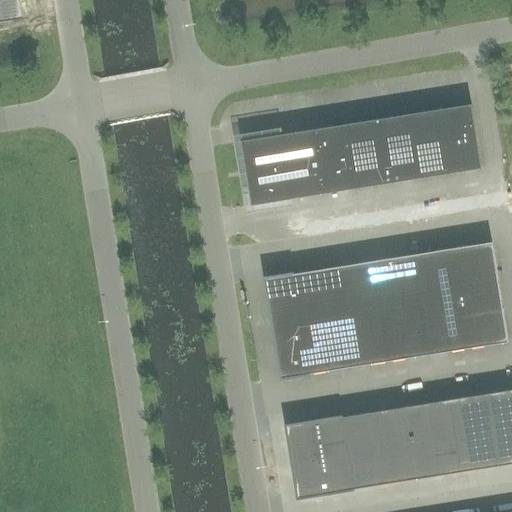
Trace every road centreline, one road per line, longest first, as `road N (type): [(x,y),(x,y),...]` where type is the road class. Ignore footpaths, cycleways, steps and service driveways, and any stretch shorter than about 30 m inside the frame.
road 1 (unclassified): [(191,84),(261,511)]
road 2 (unclassified): [(84,103),(147,511)]
road 3 (unclassified): [(511,31),(191,84)]
